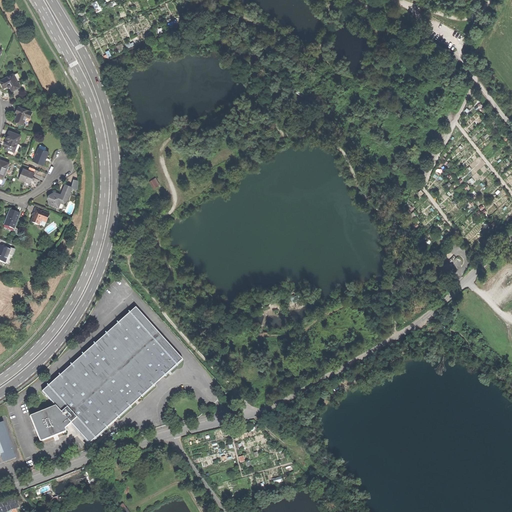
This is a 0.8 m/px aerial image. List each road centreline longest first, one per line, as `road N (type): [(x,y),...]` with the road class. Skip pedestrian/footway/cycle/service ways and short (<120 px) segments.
road 1 (unclassified): [(511,238),(427,316),(255,414),(153,438),(0,493)]
road 2 (primary): [(0,392),(44,355),(79,309),(112,212),(104,103),(51,0)]
road 3 (primary): [(38,0),(94,111),(103,205),(92,256),(66,309),(0,380)]
road 4 (track): [(392,284),(395,264),(380,211),(342,149),(318,136),(287,135),(257,104)]
road 5 (track): [(257,104),(165,141),(159,151),(174,203),(161,223)]
road 6 (track): [(457,234),(423,188),(477,82)]
road 7 (track): [(158,305),(255,414)]
road 8 (track): [(442,326),(327,396)]
